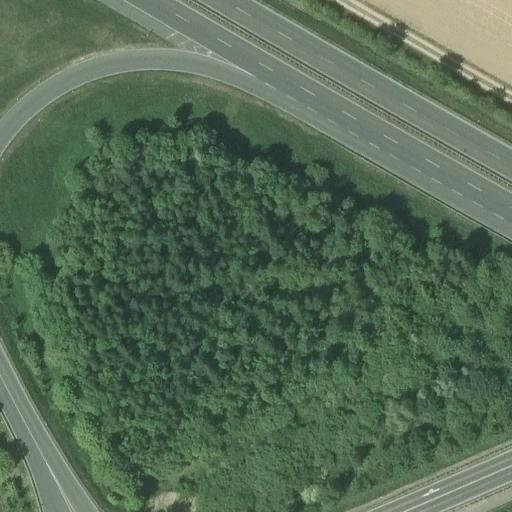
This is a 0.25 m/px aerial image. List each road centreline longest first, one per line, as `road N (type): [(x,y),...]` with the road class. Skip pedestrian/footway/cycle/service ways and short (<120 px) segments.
road 1 (trunk): [(511,167),(221,0)]
road 2 (trunk): [(0,137),(43,94),(120,61),(265,67)]
road 3 (trunk): [(265,67),(511,205)]
road 4 (track): [(511,95),(346,0)]
road 5 (trunk): [(148,0),(265,67)]
road 6 (trunk): [(0,377),(60,491)]
